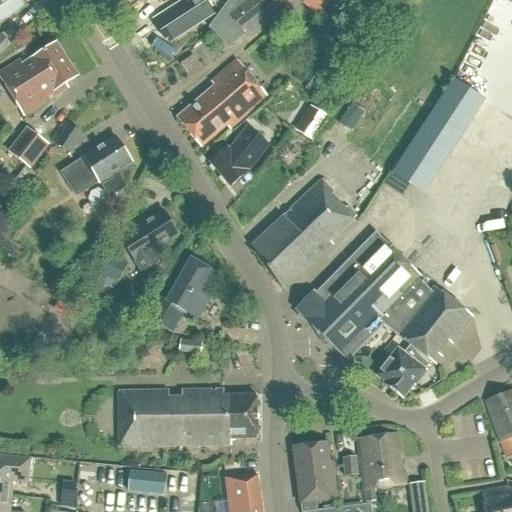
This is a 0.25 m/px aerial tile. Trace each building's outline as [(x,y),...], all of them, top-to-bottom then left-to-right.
[(0,0),(0,17),(2,21),(21,8),(15,0),(0,0)] [(169,38),(172,43),(206,20),(193,0),(184,0),(153,21),(165,40),(169,38)] [(228,50),(244,37),(279,7),(272,0),(229,0),(209,28),(228,50)] [(319,0),(340,17),(355,0),(319,0)] [(1,36),(0,36),(0,54),(10,45),(1,36)] [(76,78),(55,45),(22,67),(19,62),(0,74),(0,79),(24,117),(64,91),(62,87),(76,78)] [(229,131),(268,99),(236,62),(211,84),(214,88),(177,120),(202,150),(227,128),(229,131)] [(452,83),(394,173),(424,193),(482,102),(452,83)] [(352,106),(340,125),(351,132),(363,113),(352,106)] [(308,107),(294,131),(312,142),(326,117),(308,107)] [(76,145),(82,135),(67,126),(55,145),(70,155),(76,145)] [(8,153),(26,167),(10,188),(19,196),(36,175),(30,170),(49,146),(26,129),(8,153)] [(248,168),(266,146),(249,132),(232,155),(227,149),(210,164),(230,188),(250,172),(248,168)] [(98,185),(100,184),(102,187),(109,199),(110,199),(127,188),(117,172),(131,163),(122,149),(116,139),(109,143),(98,150),(97,149),(82,159),(83,160),(70,168),(60,174),(76,198),(85,192),(97,184),(98,185)] [(252,248),(282,292),(332,246),(329,243),(355,218),(321,182),(252,248)] [(122,244),(142,275),(158,264),(151,253),(178,236),(163,213),(136,231),(138,234),(122,244)] [(22,214),(19,217),(19,220),(21,223),(25,223),(28,221),(28,217),(25,214),(22,214)] [(365,340),(391,314),(404,326),(396,336),(403,342),(440,294),(434,288),(430,292),(421,284),(424,282),(385,243),(375,233),(315,295),(313,293),(295,311),(346,360),(365,341),(365,340)] [(0,250),(0,252),(7,257),(12,249),(4,244),(0,250)] [(107,256),(98,274),(117,284),(126,266),(107,256)] [(196,320),(220,279),(191,262),(167,302),(160,298),(147,319),(171,333),(184,313),(196,320)] [(440,294),(403,342),(409,347),(403,355),(397,349),(375,376),(384,383),(383,384),(402,399),(413,386),(414,387),(426,371),(424,370),(430,362),(435,366),(441,358),(437,355),(447,342),(451,345),(472,318),(440,294)] [(200,356),(202,343),(181,341),(179,354),(200,356)] [(223,397),(223,391),(181,392),(181,400),(168,400),(168,392),(117,393),(118,448),(230,446),(230,440),(256,440),(255,396),(223,397)] [(501,442),(511,438),(511,391),(485,402),(501,442)] [(363,492),(406,485),(403,471),(397,472),(395,459),(400,459),(397,435),(356,440),(363,492)] [(330,464),(327,444),(292,448),(299,505),(338,500),(334,463),(330,464)] [(0,496),(9,497),(11,482),(26,483),(29,459),(0,456),(0,496)] [(357,468),(356,458),(342,459),(343,469),(357,468)] [(165,475),(130,471),(127,492),(163,496),(165,475)] [(224,480),(228,511),(261,511),(257,476),(224,480)] [(428,511),(425,484),(421,484),(408,486),(410,511),(428,511)] [(511,511),(511,490),(508,491),(507,488),(481,493),(484,511),(511,511)] [(8,511),(9,497),(0,496),(0,511),(8,511)]
